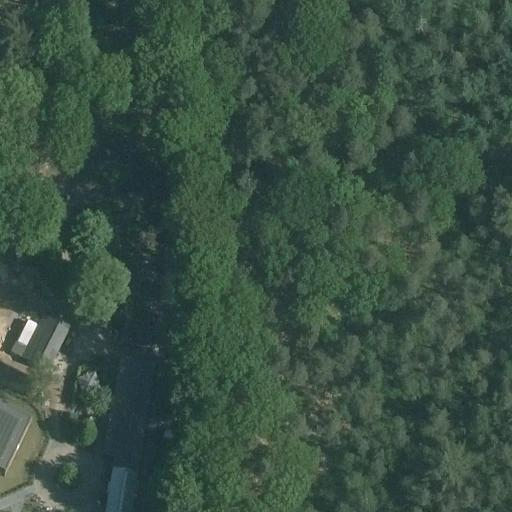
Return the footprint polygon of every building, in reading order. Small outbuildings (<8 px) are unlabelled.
[(19,338),(27,316),(17,312),(9,334),(19,338)] [(19,359),(47,374),(64,341),(36,327),(19,359)] [(105,511),(132,511),(157,365),(120,359),(105,457),(114,459),(105,511)] [(0,472),(5,475),(31,422),(0,407),(0,472)] [(170,511),(175,483),(163,481),(157,511),(170,511)]
